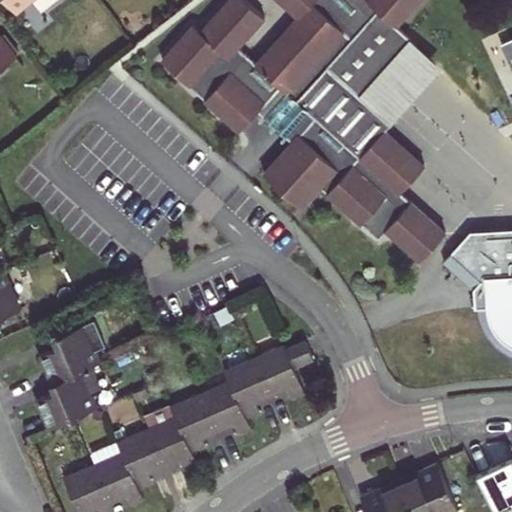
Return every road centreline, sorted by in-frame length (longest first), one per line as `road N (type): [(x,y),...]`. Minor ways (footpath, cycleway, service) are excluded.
road 1 (residential): [(379,423),(335,323),(253,246)]
road 2 (residential): [(379,423),(288,458),(212,511)]
road 3 (residential): [(511,407),(379,423)]
